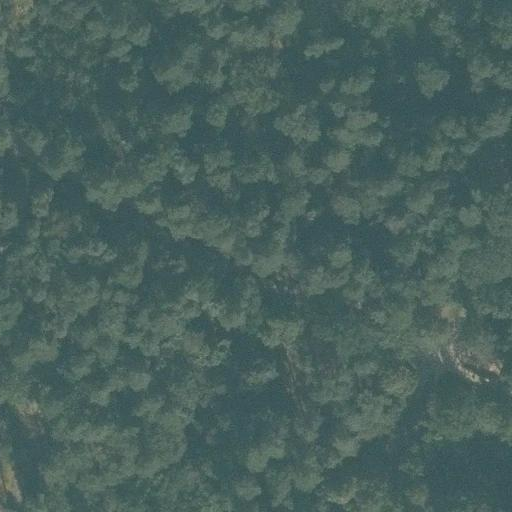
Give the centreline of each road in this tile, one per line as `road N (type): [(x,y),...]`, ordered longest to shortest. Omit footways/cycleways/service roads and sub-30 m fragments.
road 1 (track): [(432,334),(0,132)]
road 2 (track): [(345,511),(0,350)]
road 3 (track): [(298,81),(400,126),(502,153)]
road 4 (track): [(432,334),(362,511)]
